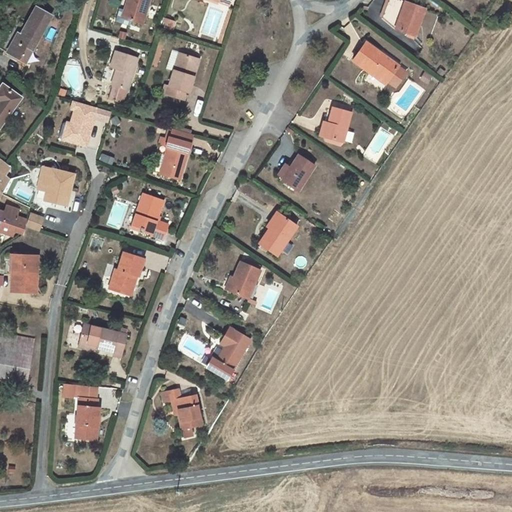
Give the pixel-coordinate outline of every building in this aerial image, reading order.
[(132,2),(128,0),(122,18),(127,19),(132,2)] [(127,0),(128,0),(132,2),(127,19),(142,24),(143,24),(150,0),(127,0)] [(396,29),(416,37),(426,10),(397,0),(389,0),(382,20),(396,29)] [(27,48),(33,51),(52,16),(36,7),(25,26),(21,35),(17,33),(7,52),(20,59),(27,48)] [(353,61),(369,73),(371,71),(387,83),(396,89),(407,74),(398,67),(366,44),(353,61)] [(20,59),(26,62),(33,51),(27,48),(20,59)] [(138,58),(116,52),(111,67),(117,69),(111,86),(113,86),(109,99),(122,103),(122,102),(126,89),(128,90),(138,58)] [(169,87),(188,93),(189,94),(200,60),(182,54),(177,71),(174,71),(169,87)] [(369,73),(385,85),(387,83),(371,71),(369,73)] [(0,127),(20,98),(2,85),(0,88),(0,127)] [(167,94),(185,100),(188,93),(169,87),(167,94)] [(98,107),(74,100),(72,108),(75,109),(67,139),(87,145),(98,107)] [(67,139),(75,109),(72,108),(63,138),(67,139)] [(324,138),(343,143),(351,113),(333,108),(329,123),(324,138)] [(324,138),(329,123),(324,122),(320,137),(324,138)] [(180,179),(193,134),(191,134),(173,129),(170,140),(168,146),(160,174),(180,179)] [(298,156),(289,169),(284,178),(282,181),(299,191),(315,166),(298,156)] [(10,167),(9,166),(0,158),(0,163),(9,171),(10,173),(12,170),(10,168),(10,167)] [(0,192),(2,194),(3,191),(7,175),(7,173),(8,172),(9,171),(0,163),(0,192)] [(279,174),(284,178),(289,169),(285,166),(279,174)] [(74,175),(43,168),(38,190),(45,192),(43,200),(67,206),(74,175)] [(7,175),(3,191),(10,179),(11,178),(7,175)] [(143,229),(142,231),(153,235),(152,237),(163,240),(169,226),(158,222),(165,202),(143,195),(133,226),(143,229)] [(24,234),(26,227),(23,225),(25,220),(17,217),(20,211),(7,207),(4,213),(0,211),(0,231),(13,236),(15,231),(24,234)] [(32,213),(26,227),(39,231),(45,218),(32,213)] [(272,231),(282,217),(277,213),(267,228),(270,229),(272,231)] [(270,229),(261,243),(260,244),(277,256),(297,227),(282,217),(272,231),(270,229)] [(115,280),(112,279),(109,289),(131,295),(134,284),(131,283),(134,275),(137,275),(139,276),(144,260),(124,254),(123,253),(118,271),(115,280)] [(36,293),(37,256),(12,256),(11,292),(36,293)] [(228,290),(249,299),(260,271),(240,262),(233,278),(228,290)] [(126,335),(84,325),(79,344),(96,348),(114,352),(122,354),(126,335)] [(228,379),(233,370),(251,340),(230,328),(220,344),(225,347),(217,361),(212,359),(207,367),(228,379)] [(33,339),(0,333),(0,351),(14,354),(29,356),(33,339)] [(14,354),(0,351),(0,376),(9,378),(14,354)] [(14,354),(9,378),(25,380),(29,356),(14,354)] [(79,426),(78,439),(97,440),(100,408),(97,408),(97,400),(96,399),(97,387),(82,386),(81,398),(79,398),(77,425),(79,426)] [(164,393),(167,402),(172,401),(175,400),(178,415),(182,429),(183,429),(185,438),(193,436),(192,427),(202,425),(195,396),(180,399),(178,390),(164,393)]
